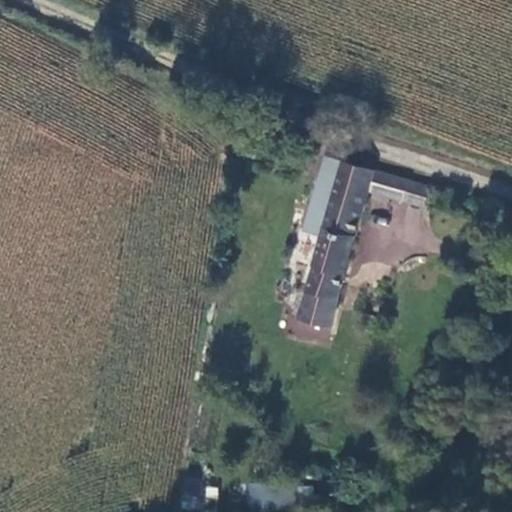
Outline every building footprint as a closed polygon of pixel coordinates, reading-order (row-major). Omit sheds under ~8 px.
[(260,133),(243,128),(240,145),(259,150),(281,163),(290,150),(260,133)] [(334,186),(341,163),(323,158),(316,181),(334,186)] [(376,170),(342,160),(341,163),(334,186),(324,221),(327,221),(321,241),(301,320),(334,328),(370,192),(376,170)] [(406,202),(412,182),(376,170),(370,192),(406,202)] [(301,235),(321,241),(327,221),(324,221),(334,186),(316,181),(301,235)] [(412,182),(406,202),(425,207),(430,188),(412,182)] [(295,322),(293,333),(327,338),(329,328),(295,322)] [(248,504),(271,507),(273,487),(250,485),(248,504)] [(211,511),(213,492),(182,489),(180,508),(211,511)]
